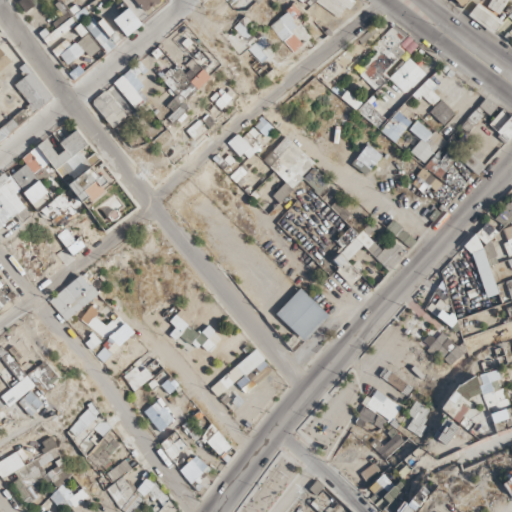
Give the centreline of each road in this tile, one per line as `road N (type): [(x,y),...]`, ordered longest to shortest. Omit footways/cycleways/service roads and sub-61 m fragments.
road 1 (residential): [(0,326),(385,3)]
road 2 (tertiary): [(211,511),(511,159)]
road 3 (trunk): [(381,0),(511,94)]
